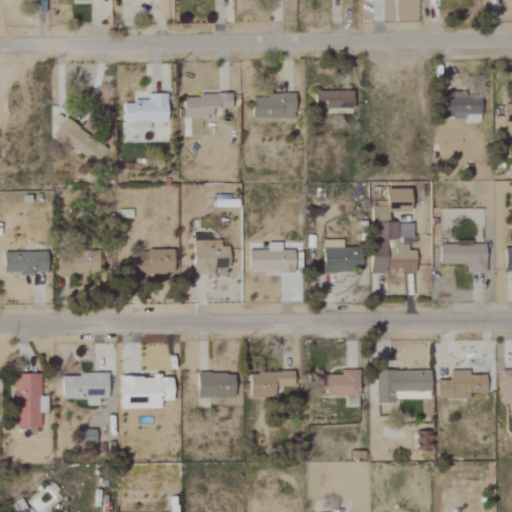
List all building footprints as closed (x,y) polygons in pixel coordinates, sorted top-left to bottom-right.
[(350,91),(313,91),(313,108),(350,108),(350,91)] [(164,94),(133,93),(133,104),(121,104),(121,123),(133,123),(133,128),(147,129),(148,123),(164,123),(164,94)] [(229,108),(228,93),(196,94),(196,97),(180,98),(181,118),(209,117),(209,109),(229,108)] [(292,118),(292,95),(251,94),(250,118),(292,118)] [(478,120),(479,95),(440,94),(440,119),(478,120)] [(511,104),(502,104),(502,116),(493,116),(493,131),(511,131),(511,104)] [(94,164),(105,148),(62,119),(51,134),(94,164)] [(407,189),(383,189),(383,203),(369,202),(368,240),(394,240),(394,222),(386,222),(386,212),(407,212),(407,189)] [(236,207),(236,199),(228,199),(228,194),(213,195),(213,207),(236,207)] [(211,276),(211,269),(226,269),(226,247),(218,246),(218,241),(206,240),(206,234),(191,234),(191,276),(211,276)] [(340,241),(321,240),(321,271),(358,272),(359,248),(340,248),(340,241)] [(511,271),(511,242),(510,243),(510,247),(502,247),(502,271),(511,271)] [(290,250),(278,250),(278,243),(265,243),(265,246),(246,246),(246,272),(290,272),(290,250)] [(438,244),(438,264),(464,264),(464,273),(483,273),(483,243),(438,244)] [(384,249),(383,262),(387,262),(387,272),(412,272),(413,251),(405,250),(405,245),(395,244),(395,249),(384,249)] [(368,274),(381,274),(380,248),(367,248),(368,274)] [(145,250),(145,262),(127,262),(127,274),(170,274),(170,250),(145,250)] [(43,252),(1,253),(1,274),(43,274),(43,252)] [(55,254),(56,282),(86,281),(85,273),(97,272),(96,252),(55,254)] [(357,396),(356,370),(338,371),(338,375),(313,376),(314,397),(357,396)] [(428,370),(375,370),(374,404),(392,404),(392,399),(427,400),(428,370)] [(483,375),(467,375),(467,371),(448,371),(448,380),(434,380),(434,399),(467,399),(467,393),(483,393),(483,375)] [(291,386),(291,372),(247,373),(247,397),(272,397),(272,387),(291,386)] [(511,372),(498,373),(498,405),(511,404),(511,372)] [(231,399),(231,373),(195,373),(194,398),(231,399)] [(37,397),(38,374),(12,374),(11,428),(38,428),(38,412),(44,412),(44,397),(37,397)] [(105,374),(59,375),(60,399),(84,398),(84,406),(96,406),(96,399),(105,398),(105,374)] [(117,377),(117,409),(158,409),(158,401),(169,401),(169,377),(117,377)] [(79,442),(93,442),(92,430),(79,431),(79,442)]
